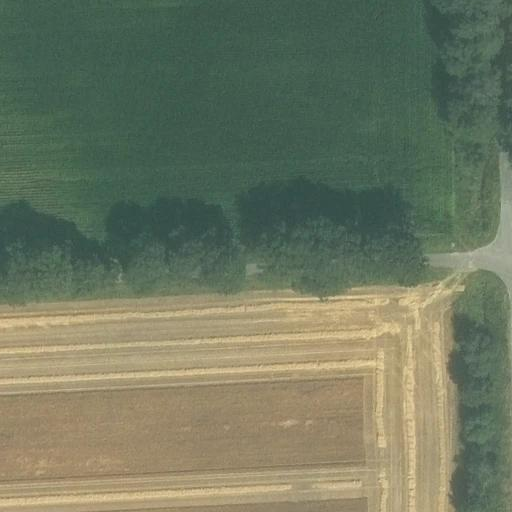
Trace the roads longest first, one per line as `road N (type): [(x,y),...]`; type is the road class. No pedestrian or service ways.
road 1 (unclassified): [(511,264),(496,251),(0,280)]
road 2 (track): [(511,505),(496,251),(495,0)]
